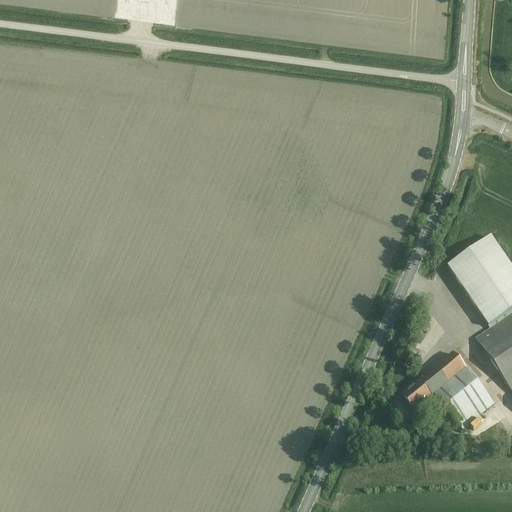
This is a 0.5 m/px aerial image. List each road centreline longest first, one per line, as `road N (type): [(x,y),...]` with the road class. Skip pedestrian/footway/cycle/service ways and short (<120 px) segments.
road 1 (unclassified): [(463,81),(0,23)]
road 2 (tertiary): [(302,511),(438,202),(461,116)]
